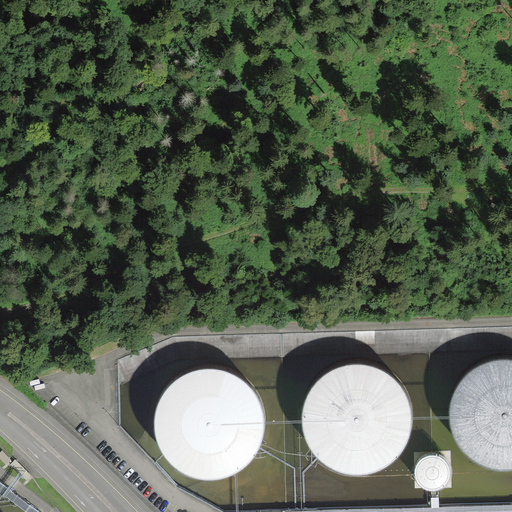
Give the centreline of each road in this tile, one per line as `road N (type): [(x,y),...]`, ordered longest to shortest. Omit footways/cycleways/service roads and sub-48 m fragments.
road 1 (track): [(511,182),(324,193),(0,317)]
road 2 (unclassified): [(127,511),(0,396)]
road 3 (unclassified): [(0,417),(99,511)]
